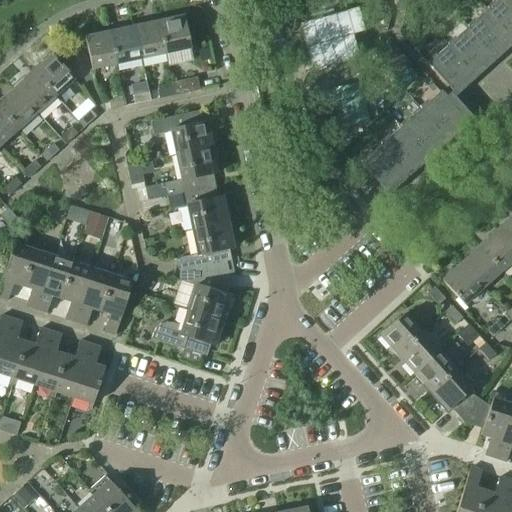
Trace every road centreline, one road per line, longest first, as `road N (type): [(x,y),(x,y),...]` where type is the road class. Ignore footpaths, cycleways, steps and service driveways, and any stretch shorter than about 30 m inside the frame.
road 1 (residential): [(214,481),(411,437),(280,282)]
road 2 (residential): [(280,282),(214,481)]
road 3 (residential): [(238,95),(280,282)]
